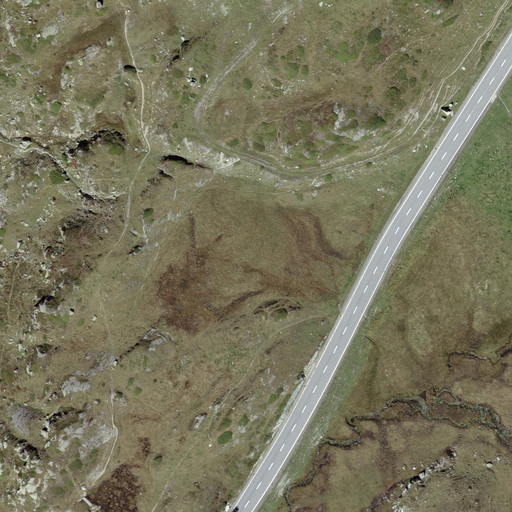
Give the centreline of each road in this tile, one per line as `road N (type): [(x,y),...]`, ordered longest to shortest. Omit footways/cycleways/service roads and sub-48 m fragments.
road 1 (primary): [(511,50),(407,213),(241,511)]
road 2 (track): [(404,142),(351,168),(290,177),(220,149)]
road 3 (track): [(220,149),(196,127),(199,102),(263,35)]
